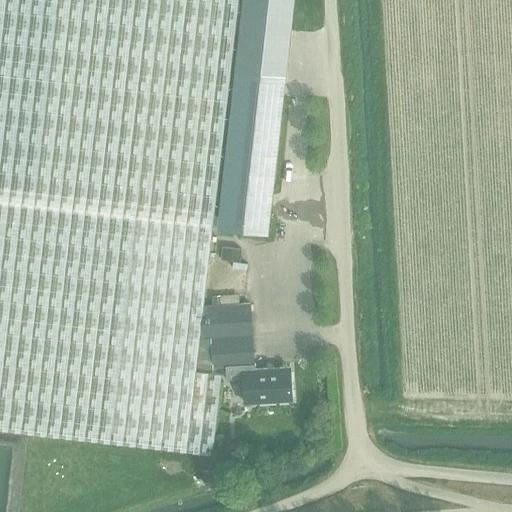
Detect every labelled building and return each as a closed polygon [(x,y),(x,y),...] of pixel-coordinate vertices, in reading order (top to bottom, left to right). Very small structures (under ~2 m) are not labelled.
[(251,303),(243,304),(204,306),(209,259),(238,0),(0,0),(0,429),(213,454),(222,373),(198,371),(201,338),(211,338),(213,367),(226,366),(227,379),(244,378),(245,403),(292,400),(290,367),(256,369),(256,364),(255,364),(251,303)] [(235,69),(218,228),(268,234),(285,75),(235,69)] [(58,468),(58,471),(59,474),(60,476),(62,479),(64,481),(66,482),(68,483),(71,484),(74,484),(77,484),(79,483),(82,482),(84,481),(86,479),(88,476),(89,474),(90,471),(90,468),(90,466),(89,463),(88,460),(86,458),(84,456),(82,454),(79,453),(77,453),(74,452),(71,453),(68,453),(66,454),(64,456),(62,458),(60,460),(59,463),(58,466),(58,468)] [(120,469),(120,467),(119,464),(119,462),(117,460),(116,459),(114,458),(112,457),(110,456),(107,456),(105,456),(103,457),(101,458),(99,459),(97,460),(96,462),(95,464),(95,467),(94,469),(95,471),(95,473),(96,475),(97,477),(99,479),(101,480),(103,481),(105,482),(107,482),(110,482),(112,481),(114,480),(116,479),(117,477),(119,475),(119,473),(120,471),(120,469)] [(214,471),(202,472),(203,484),(214,484),(214,471)]
